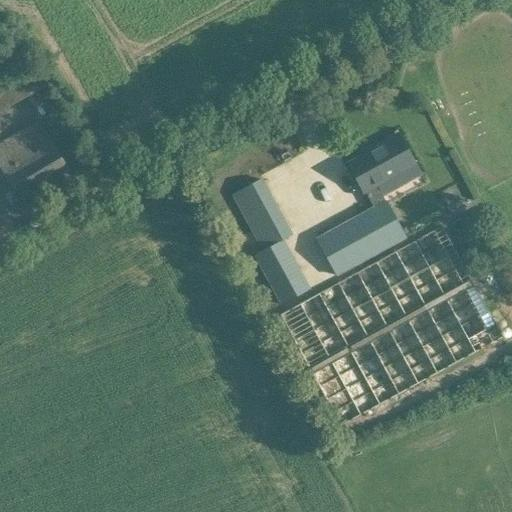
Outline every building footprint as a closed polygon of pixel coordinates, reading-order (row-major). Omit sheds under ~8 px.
[(42,71),(24,80),(31,94),(49,84),(42,71)] [(0,108),(26,93),(16,77),(0,86),(0,108)] [(0,143),(0,166),(3,172),(20,198),(68,168),(38,120),(0,143)] [(316,241),(325,259),(336,277),(407,238),(387,203),(377,185),(415,164),(399,134),(382,143),(383,145),(348,164),(364,192),(365,192),(374,209),(316,241)] [(232,195),(263,252),(254,257),(280,304),(310,289),(284,240),(291,236),(260,180),(232,195)] [(442,226),(392,255),(280,315),(340,426),(487,347),(505,337),(442,226)]
